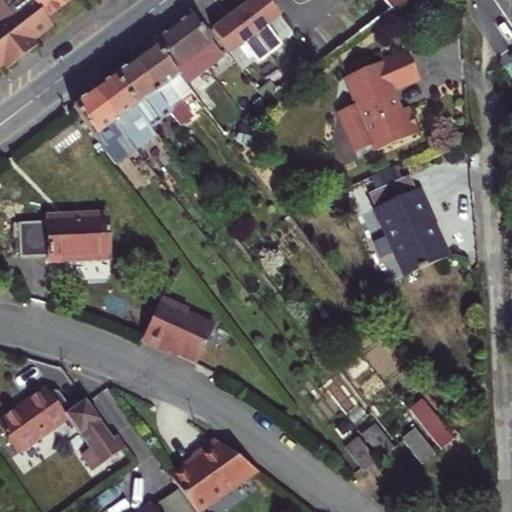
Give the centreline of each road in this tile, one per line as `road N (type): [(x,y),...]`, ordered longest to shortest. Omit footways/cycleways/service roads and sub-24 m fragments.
road 1 (residential): [(0,323),(67,339),(193,393),(356,511)]
road 2 (secondary): [(165,0),(52,86)]
